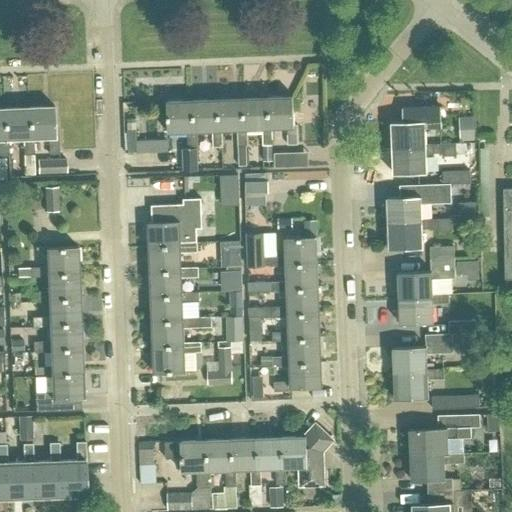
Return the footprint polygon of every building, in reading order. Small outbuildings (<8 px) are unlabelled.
[(269,128),(271,128),(271,130),(286,129),(287,145),(297,145),(296,127),(294,127),(292,96),(267,97),(269,128)] [(271,146),(271,130),(271,128),(269,128),(267,97),(242,98),(243,129),(246,129),(246,130),(262,130),(262,146),(271,146)] [(242,98),(217,99),(218,130),(221,130),(221,132),(237,131),(237,147),(247,147),(246,130),(246,129),(243,129),(242,98)] [(221,148),(221,132),(221,130),(218,130),(217,99),(166,102),(168,134),(187,133),(187,149),(197,149),(196,133),(212,132),(213,148),(221,148)] [(29,138),(32,138),(32,140),(48,139),(49,155),(58,154),(57,136),(55,137),(53,106),(28,107),(29,138)] [(441,106),(404,107),(405,123),(391,123),(392,149),(427,148),(427,145),(426,130),(442,129),(441,106)] [(28,107),(3,108),(4,139),(8,139),(8,140),(23,139),(24,156),(33,156),(32,140),(32,138),(29,138),(28,107)] [(0,156),(9,156),(8,140),(8,139),(4,139),(3,108),(0,108),(0,156)] [(474,116),(459,117),(461,141),(475,140),(474,116)] [(127,129),(127,151),(149,150),(149,138),(138,139),(138,129),(127,129)] [(427,148),(392,149),(393,175),(427,173),(426,154),(443,154),(443,156),(457,155),(456,144),(427,145),(427,148)] [(274,166),(292,166),(292,152),(274,152),(274,166)] [(65,158),(37,159),(37,173),(65,172),(65,158)] [(442,185),(447,185),(469,184),(469,172),(442,173),(442,185)] [(238,175),(224,175),(225,202),(239,201),(238,175)] [(243,203),(263,202),(262,179),(241,180),(243,203)] [(419,185),(397,186),(397,198),(387,198),(387,225),(423,224),(423,221),(422,205),(447,204),(447,185),(442,185),(419,185)] [(57,211),(57,186),(44,187),(45,211),(57,211)] [(177,223),(148,224),(149,249),(179,248),(179,245),(181,245),(180,229),(196,228),(196,219),(177,220),(177,223)] [(423,250),(423,229),(438,229),(438,221),(423,221),(423,224),(387,225),(388,250),(423,250)] [(264,267),(263,234),(245,234),(246,268),(264,267)] [(284,238),(285,258),(268,258),(269,268),(285,267),(286,267),(286,263),(317,262),(315,237),(284,238)] [(179,248),(149,249),(150,274),(180,273),(180,269),(181,269),(181,254),(197,254),(196,245),(181,245),(179,245),(179,248)] [(216,267),(241,266),(241,246),(215,247),(216,267)] [(77,247),(45,249),(46,268),(30,269),(31,279),(46,278),(47,278),(47,274),(78,273),(77,247)] [(455,248),(430,248),(430,261),(455,260),(455,248)] [(455,260),(430,261),(431,272),(397,273),(398,301),(434,299),(434,296),(434,280),(456,280),(455,260)] [(285,283),(270,284),(270,293),(286,293),(287,293),(287,288),(318,287),(317,262),(286,263),(286,267),(285,267),(285,283)] [(180,273),(150,274),(151,299),(181,298),(181,294),(183,294),(182,278),(198,278),(198,268),(181,269),(180,269),(180,273)] [(242,270),(221,271),(222,290),(243,289),(242,270)] [(47,293),(31,294),(32,304),(47,303),(49,303),(48,299),(79,298),(78,273),(47,274),(47,278),(46,278),(47,293)] [(288,314),(319,313),(318,287),(287,288),(287,293),(286,293),(286,308),(248,309),(248,320),(287,318),(288,318),(288,314)] [(232,292),(232,316),(243,315),(243,291),(232,292)] [(9,293),(9,302),(19,302),(19,293),(9,293)] [(181,298),(151,299),(152,324),(182,322),(182,319),(183,319),(182,304),(199,304),(198,294),(183,294),(181,294),(181,298)] [(434,299),(398,301),(399,325),(435,324),(434,305),(451,304),(450,295),(434,296),(434,299)] [(48,318),(32,319),(33,328),(48,328),(50,328),(50,324),(80,323),(79,298),(48,299),(49,303),(47,303),(48,318)] [(288,333),(271,334),(272,343),(288,343),(289,342),(289,339),(320,338),(319,313),(288,314),(288,318),(287,318),(288,333)] [(227,316),(227,340),(244,340),(243,316),(227,316)] [(182,322),(152,324),(153,349),(183,347),(183,345),(184,345),(184,328),(212,327),(212,318),(183,319),(182,319),(182,322)] [(448,335),(453,335),(475,334),(475,322),(448,323),(448,335)] [(48,328),(49,343),(33,343),(34,353),(50,352),(51,352),(51,349),(81,348),(80,323),(50,324),(50,328),(48,328)] [(426,336),(426,348),(393,349),(394,375),(428,374),(428,371),(427,355),(454,354),(453,335),(448,335),(426,336)] [(290,383),(274,384),(274,392),(292,392),(292,389),(322,388),(320,338),(289,339),(289,342),(288,343),(289,358),(273,358),(273,368),(289,368),(290,383)] [(22,340),(10,340),(11,351),(23,351),(22,340)] [(183,347),(153,349),(154,374),(185,372),(185,354),(201,353),(201,344),(184,345),(183,345),(183,347)] [(51,352),(50,352),(50,368),(34,368),(34,379),(51,378),(52,378),(52,374),(82,373),(81,348),(51,349),(51,352)] [(232,386),(231,348),(218,348),(219,374),(207,374),(207,387),(232,386)] [(21,353),(13,354),(14,365),(22,364),(21,353)] [(428,374),(394,375),(394,401),(429,399),(428,380),(444,380),(444,371),(428,371),(428,374)] [(52,378),(51,378),(51,393),(35,393),(36,411),(65,410),(65,399),(83,398),(82,373),(52,374),(52,378)] [(479,396),(432,398),(433,411),(479,409),(479,396)] [(31,415),(20,415),(21,439),(32,439),(31,415)] [(471,439),(471,429),(480,429),(480,416),(437,418),(438,429),(409,430),(411,457),(448,455),(447,440),(471,439)] [(324,480),(322,452),(332,441),(315,426),(305,437),(279,437),(280,467),(286,467),(286,469),(301,468),(301,473),(307,479),(307,486),(318,486),(324,480)] [(279,437),(255,438),(256,468),(260,468),(260,470),(276,469),(276,485),(286,485),(286,469),(286,467),(280,467),(279,437)] [(75,439),(76,456),(58,456),(58,474),(57,474),(58,494),(85,493),(85,473),(86,473),(85,438),(75,439)] [(255,438),(230,439),(231,469),(235,469),(235,472),(250,471),(251,487),(260,486),(260,470),(260,468),(256,468),(255,438)] [(48,457),(32,457),(33,475),(31,475),(32,495),(58,494),(57,474),(58,474),(58,456),(57,439),(47,439),(48,457)] [(235,487),(235,472),(235,469),(231,469),(230,439),(204,440),(205,470),(210,470),(210,472),(225,472),(225,488),(235,487)] [(33,475),(32,457),(31,440),(22,440),(23,458),(6,458),(7,476),(5,476),(6,496),(32,495),(31,475),(33,475)] [(211,488),(210,472),(210,470),(205,470),(204,440),(180,441),(180,442),(164,443),(165,459),(180,459),(181,473),(196,473),(197,489),(211,488)] [(448,455),(411,457),(412,482),(427,481),(428,493),(453,492),(452,479),(445,479),(445,466),(466,465),(466,455),(448,455)] [(283,487),(270,487),(271,507),(284,507),(283,487)] [(453,511),(453,492),(428,493),(428,505),(413,506),(412,511),(453,511)] [(193,511),(193,499),(192,494),(167,495),(168,511),(193,511)] [(342,494),(332,495),(332,504),(342,504),(342,494)]
